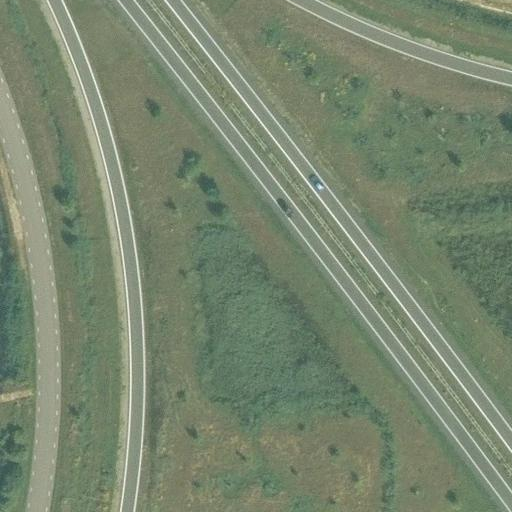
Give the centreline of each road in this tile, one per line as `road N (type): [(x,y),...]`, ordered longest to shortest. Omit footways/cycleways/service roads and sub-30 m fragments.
road 1 (trunk): [(123,0),(511,505)]
road 2 (trunk): [(511,443),(172,0)]
road 3 (trunk): [(53,0),(105,142),(127,238),(137,374),(127,511)]
road 4 (tertiary): [(37,511),(46,440),(43,283),(34,220),(0,105)]
road 5 (trunk): [(511,78),(397,45),(301,0)]
